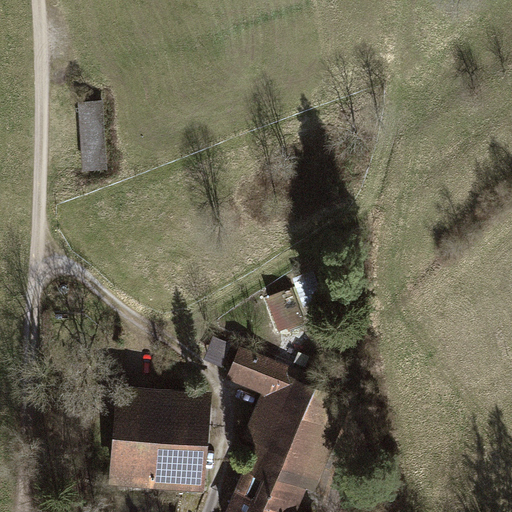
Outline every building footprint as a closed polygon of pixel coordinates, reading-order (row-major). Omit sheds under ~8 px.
[(107,94),(82,95),(85,166),(109,165),(107,94)] [(269,297),(281,328),(303,320),(291,288),(269,297)] [(232,343),(215,336),(206,357),(224,364),(232,343)] [(240,483),(228,511),(309,511),(301,508),(309,489),(316,492),(354,400),(313,384),(317,372),(243,342),(229,377),(263,391),(246,435),(259,441),(248,466),(238,462),(231,479),(240,483)] [(212,391),(123,383),(114,482),(203,490),(212,391)]
